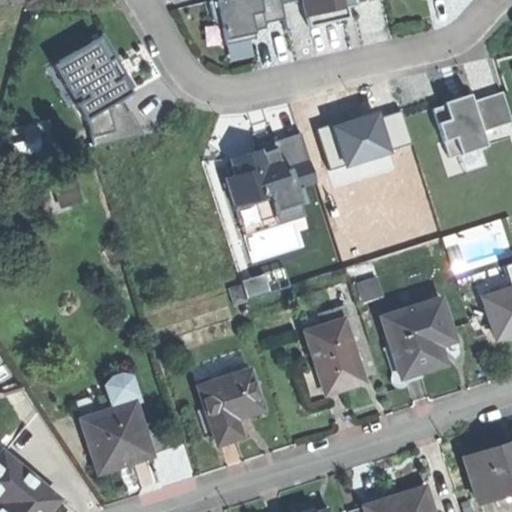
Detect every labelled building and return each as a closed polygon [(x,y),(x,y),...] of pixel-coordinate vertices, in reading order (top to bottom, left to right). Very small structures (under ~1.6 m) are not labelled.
[(255,0),(209,0),(218,39),(249,32),(246,16),(258,13),(255,0)] [(276,0),(255,0),(258,13),(260,22),(280,18),(276,0)] [(307,0),(313,23),(353,14),(350,4),(366,0),(307,0)] [(104,35),(60,60),(83,100),(77,103),(85,119),(88,117),(94,146),(137,135),(131,110),(127,110),(119,98),(131,92),(123,76),(118,79),(114,71),(108,61),(116,57),(104,35)] [(450,101),(432,106),(447,156),(486,144),(481,129),(511,119),(511,118),(503,90),(471,99),(470,95),(450,101)] [(262,148),(230,158),(235,174),(226,177),(237,209),(274,197),(273,194),(303,184),(318,180),(302,131),(273,140),(275,147),(269,149),(263,151),(262,148)] [(308,199),(303,184),(273,194),(274,197),(237,209),(245,234),(280,223),(275,210),(308,199)] [(511,282),(483,292),(496,333),(511,327),(511,282)] [(430,364),(442,360),(434,333),(449,328),(439,297),(381,315),(389,343),(399,373),(419,367),(430,364)] [(304,329),(324,391),(342,386),(362,379),(342,317),(304,329)] [(422,376),(419,367),(399,373),(389,343),(382,345),(394,384),(422,376)] [(197,382),(215,440),(226,436),(239,433),(233,414),(260,406),(248,367),(197,382)] [(83,422),(98,469),(124,461),(150,452),(133,401),(103,411),(104,415),(83,422)] [(511,440),(494,446),(465,455),(478,496),(511,485),(511,440)] [(0,511),(43,511),(57,496),(1,450),(0,450),(0,496),(2,498),(0,501),(0,511)] [(392,495),(364,503),(367,511),(431,511),(424,485),(392,495)]
